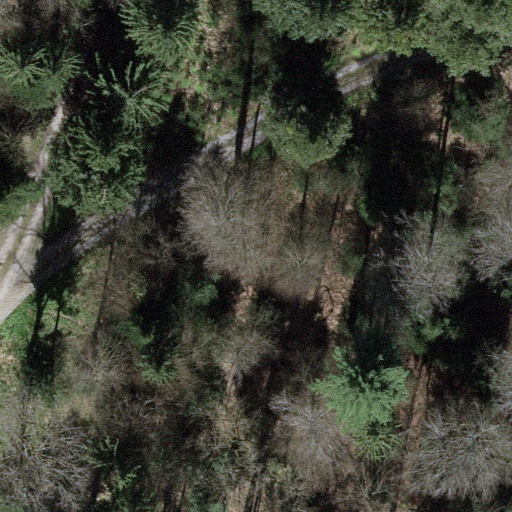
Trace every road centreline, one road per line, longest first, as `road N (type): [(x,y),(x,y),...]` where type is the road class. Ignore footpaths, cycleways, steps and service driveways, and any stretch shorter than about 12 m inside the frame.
road 1 (track): [(511,25),(388,58),(320,93),(99,223),(0,303)]
road 2 (track): [(123,0),(0,293)]
